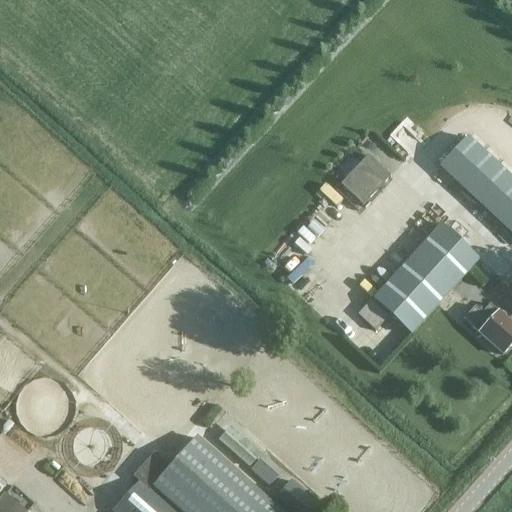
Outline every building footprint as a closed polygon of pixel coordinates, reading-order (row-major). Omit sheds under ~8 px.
[(511,181),(510,180),(496,166),(481,152),(467,139),(439,168),(511,236),(511,181)] [(340,190),(363,208),(390,181),(368,162),(340,190)] [(478,262),(441,227),(373,302),(410,336),(478,262)] [(462,321),(471,329),(479,336),(478,337),(502,358),(511,347),(511,326),(489,306),(482,315),(474,308),(462,321)] [(150,493),(146,490),(163,471),(151,460),(134,479),(139,484),(113,511),(170,511),(154,497),(158,492),(180,511),(277,511),(197,440),(150,493)] [(268,488),(280,474),(261,458),(249,471),(268,488)] [(285,511),(313,511),(317,509),(289,484),(273,501),(285,511)] [(0,511),(20,511),(2,495),(0,497),(0,511)]
